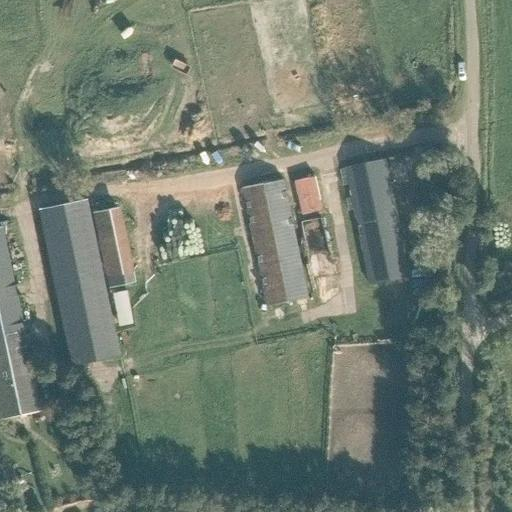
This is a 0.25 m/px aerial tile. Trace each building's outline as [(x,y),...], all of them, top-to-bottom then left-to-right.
[(386,159),(347,168),(371,285),(411,276),(386,159)] [(322,177),(294,179),(296,214),(323,212),(322,177)] [(286,179),(246,188),(270,306),(310,298),(286,179)] [(90,198),(42,208),(73,365),(121,355),(90,198)] [(43,411),(35,373),(3,226),(0,226),(0,400),(4,419),(43,411)] [(80,477),(85,472),(83,466),(77,464),(72,470),(73,476),(80,477)]
